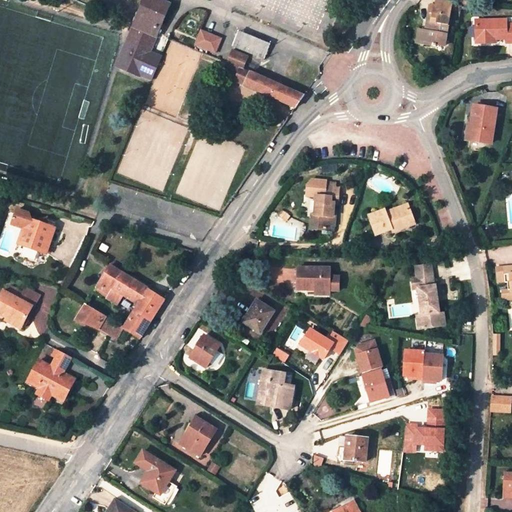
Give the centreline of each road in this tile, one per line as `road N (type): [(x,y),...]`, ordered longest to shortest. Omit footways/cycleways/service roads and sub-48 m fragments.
road 1 (residential): [(419,109),(470,247),(482,306),(474,511)]
road 2 (unclassified): [(310,123),(149,365)]
road 3 (unclassified): [(149,365),(48,511)]
road 4 (residential): [(149,365),(293,452)]
